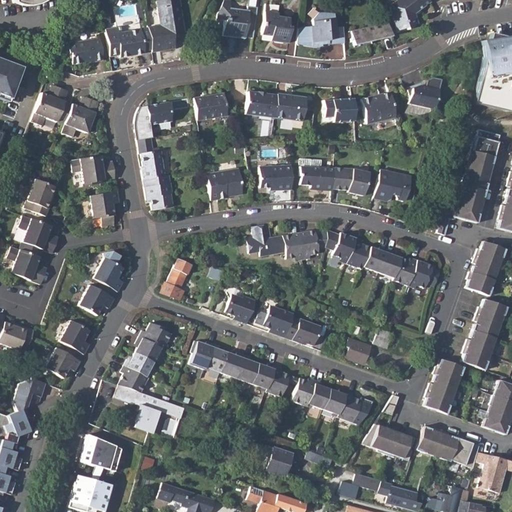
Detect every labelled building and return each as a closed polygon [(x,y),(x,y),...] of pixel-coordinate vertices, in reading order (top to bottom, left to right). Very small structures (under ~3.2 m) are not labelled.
[(146,27),(150,52),(172,48),(170,35),(182,33),(176,0),(160,0),(154,1),(158,26),(146,27)] [(396,0),(397,4),(388,6),(395,28),(403,25),(404,28),(415,25),(414,19),(412,13),(417,9),(428,1),(427,0),(396,0)] [(219,34),(242,37),(242,36),(250,37),(250,33),(255,6),(245,4),(244,9),(228,6),(228,3),(220,2),(215,12),(214,18),(221,19),(219,34)] [(250,33),(266,36),(270,36),(272,39),(272,41),(284,43),(286,28),(283,28),(285,19),(273,17),(275,5),(255,2),(255,6),(250,33)] [(318,43),(325,43),(325,46),(342,44),(340,30),(333,30),(332,16),(317,16),(310,21),(311,29),(295,30),(293,43),(300,43),(300,45),(316,48),(316,47),(319,47),(318,43)] [(352,43),(353,46),(389,35),(385,21),(349,32),(351,39),(349,39),(350,43),(352,43)] [(117,54),(118,57),(128,55),(142,52),(139,32),(120,35),(119,30),(104,32),(107,55),(117,54)] [(511,37),(500,40),(486,36),(484,42),(476,42),(480,61),(470,105),(506,113),(511,87),(511,80),(510,80),(511,74),(511,37)] [(100,60),(97,37),(94,38),(64,42),(65,52),(68,52),(69,62),(83,59),(83,62),(100,60)] [(31,54),(34,45),(28,43),(25,52),(31,54)] [(17,68),(0,61),(0,96),(6,99),(17,68)] [(438,77),(431,76),(418,80),(418,82),(406,87),(407,94),(406,101),(431,106),(438,77)] [(11,93),(21,96),(25,86),(15,82),(11,93)] [(43,119),(55,124),(62,103),(66,91),(53,87),(48,98),(45,97),(37,94),(27,122),(40,127),(43,119)] [(242,112),(270,116),(270,115),(273,94),(246,90),(242,112)] [(359,99),(364,123),(394,116),(388,92),(359,99)] [(192,97),(195,119),(225,115),(222,93),(192,97)] [(270,115),(299,119),(302,97),(292,95),(292,98),(285,97),(285,95),(273,94),(270,115)] [(96,103),(83,98),(79,109),(76,108),(68,105),(61,126),(58,134),(70,138),(73,130),(84,134),(89,123),(96,103)] [(329,121),(350,121),(351,121),(351,98),(321,98),(321,115),(329,114),(329,121)] [(170,122),(167,102),(142,104),(142,106),(139,107),(134,120),(133,125),(135,138),(147,136),(145,125),(170,122)] [(55,124),(61,126),(68,105),(62,103),(55,124)] [(469,152),(493,158),(494,159),(496,151),(494,150),(498,137),(476,131),(475,138),(473,138),(469,152)] [(139,168),(141,179),(164,175),(163,167),(160,149),(152,151),(150,136),(147,136),(135,138),(137,152),(139,152),(141,168),(139,168)] [(493,158),(469,152),(467,161),(468,163),(467,169),(490,175),(492,168),(486,166),(487,164),(491,165),(493,158)] [(78,173),(80,185),(92,183),(113,180),(111,167),(99,169),(99,165),(98,156),(67,161),(69,174),(78,173)] [(295,184),(307,185),(307,188),(312,188),(314,190),(328,191),(328,189),(330,169),(315,168),(316,161),(296,159),(294,177),(296,177),(295,184)] [(256,187),(272,187),(271,190),(288,190),(287,166),(256,166),(256,187)] [(349,169),(330,168),(330,169),(328,189),(341,190),(348,192),(348,194),(359,197),(365,173),(349,169)] [(460,185),(484,191),(486,184),(482,183),(483,180),(488,182),(490,175),(467,169),(465,175),(463,175),(460,185)] [(203,175),(207,201),(222,199),(222,197),(227,196),(227,197),(238,196),(235,171),(203,175)] [(393,175),(381,172),(379,178),(374,176),(369,199),(383,202),(386,200),(387,195),(391,195),(393,200),(401,202),(406,181),(392,178),(393,175)] [(148,202),(149,210),(170,207),(167,194),(169,194),(167,175),(164,175),(141,179),(145,203),(148,202)] [(44,217),(49,202),(46,201),(48,196),(52,187),(31,179),(21,208),(44,217)] [(484,191),(460,185),(458,195),(460,196),(458,202),(481,208),(483,201),(478,200),(478,197),(482,198),(484,191)] [(115,191),(87,196),(91,219),(98,218),(99,228),(111,226),(110,216),(112,215),(110,205),(117,203),(115,191)] [(499,213),(511,216),(511,198),(505,196),(503,203),(507,205),(507,207),(501,206),(499,213)] [(481,208),(458,202),(456,208),(455,208),(452,217),(476,223),(478,215),(480,215),(481,208)] [(497,229),(511,232),(511,216),(499,213),(497,220),(499,221),(497,229)] [(22,232),(19,243),(39,251),(49,254),(54,241),(44,237),(45,234),(48,227),(19,217),(15,229),(22,232)] [(443,237),(448,219),(438,217),(437,221),(435,230),(434,233),(443,237)] [(437,221),(427,218),(425,227),(435,230),(437,221)] [(294,256),(294,259),(300,258),(296,232),(269,237),(266,225),(250,227),(251,235),(244,237),(248,254),(258,252),(259,256),(283,251),(285,258),(294,256)] [(313,232),(312,229),(296,232),(300,258),(309,256),(309,253),(317,251),(317,248),(321,247),(329,249),(328,254),(335,257),(334,260),(357,268),(358,266),(390,278),(389,280),(412,288),(413,285),(422,288),(424,283),(432,287),(438,270),(431,267),(431,265),(408,257),(406,260),(389,254),(390,251),(375,245),(374,248),(357,242),(358,239),(336,231),(335,233),(323,229),(313,232)] [(504,250),(481,242),(478,251),(474,249),(472,256),(497,264),(500,258),(501,259),(504,250)] [(19,243),(16,251),(36,259),(39,251),(19,243)] [(11,262),(7,274),(19,278),(38,286),(43,272),(32,269),(34,265),(36,259),(16,251),(8,248),(3,259),(11,262)] [(497,264),(472,256),(469,263),(477,266),(476,268),(472,266),(469,272),(491,280),(493,281),(497,272),(495,271),(497,264)] [(120,268),(111,264),(100,259),(89,279),(100,284),(112,292),(115,293),(121,283),(114,279),(120,268)] [(158,294),(179,302),(183,292),(178,290),(189,266),(176,260),(165,285),(163,284),(158,294)] [(464,289),(487,297),(490,288),(489,287),(491,280),(469,272),(466,271),(464,279),(467,280),(464,289)] [(100,284),(96,291),(109,297),(112,292),(100,284)] [(112,299),(109,297),(96,291),(86,285),(75,306),(94,316),(99,305),(106,309),(112,299)] [(230,317),(233,317),(232,321),(246,325),(253,302),(242,298),(241,300),(230,296),(223,314),(230,317)] [(474,314),(498,323),(500,317),(502,318),(505,308),(482,300),(479,309),(477,308),(474,314)] [(267,333),(283,339),(289,319),(291,316),(271,308),(267,311),(260,308),(253,325),(269,330),(267,333)] [(471,331),(494,340),(497,330),(495,330),(498,323),(474,314),(472,322),(478,324),(477,326),(473,325),(471,331)] [(301,343),(305,345),(313,347),(319,328),(298,321),(298,323),(289,319),(283,339),(300,345),(301,343)] [(56,341),(66,347),(62,354),(75,361),(79,353),(81,355),(87,344),(81,341),(86,331),(67,321),(56,341)] [(9,326),(1,323),(0,325),(0,345),(23,354),(31,332),(16,326),(15,328),(9,326)] [(116,385),(139,393),(146,379),(144,377),(158,349),(161,351),(169,335),(158,331),(160,328),(148,323),(144,332),(139,331),(133,344),(137,346),(128,361),(125,359),(118,372),(122,374),(116,385)] [(463,347),(486,355),(489,349),(491,350),(494,340),(471,331),(468,338),(472,339),(471,342),(465,340),(463,347)] [(372,345),(385,350),(390,336),(377,332),(372,345)] [(344,348),(347,350),(354,352),(357,345),(347,341),(344,348)] [(278,398),(283,382),(286,375),(277,372),(278,369),(264,364),(263,368),(246,362),(247,358),(233,353),(232,357),(216,351),(217,347),(203,342),(201,346),(191,343),(187,355),(188,356),(185,365),(201,371),(201,368),(264,390),(263,392),(278,398)] [(369,349),(357,345),(354,352),(347,350),(344,359),(363,365),(369,349)] [(459,363),(483,371),(486,362),(484,362),(486,355),(463,347),(460,354),(462,354),(459,363)] [(41,369),(60,379),(65,370),(71,373),(77,362),(75,361),(62,354),(52,348),(41,369)] [(432,368),(460,375),(462,368),(438,360),(435,368),(433,367),(432,368)] [(433,375),(455,383),(457,377),(459,378),(460,375),(432,368),(430,374),(433,375)] [(283,382),(294,386),(297,379),(286,375),(283,382)] [(424,390),(449,399),(451,393),(453,394),(456,384),(455,383),(433,375),(430,382),(434,383),(433,385),(427,383),(424,390)] [(304,382),(297,379),(294,386),(289,401),(304,407),(305,404),(335,415),(335,417),(350,423),(353,413),(355,413),(359,401),(348,397),(349,394),(336,389),(335,393),(317,386),(319,383),(306,378),(304,382)] [(21,411),(34,407),(42,384),(28,380),(15,386),(9,405),(12,414),(21,411)] [(511,386),(496,381),(492,390),(494,391),(492,396),(511,404),(511,386)] [(139,393),(116,385),(111,397),(128,403),(128,402),(136,405),(135,411),(138,412),(132,427),(150,433),(157,411),(179,419),(183,408),(139,393)] [(422,406),(445,414),(448,406),(446,405),(449,399),(424,390),(422,397),(425,398),(422,406)] [(390,416),(397,398),(390,396),(380,412),(390,416)] [(486,412),(510,421),(511,415),(511,414),(506,412),(507,409),(511,411),(511,408),(511,404),(492,396),(490,396),(486,406),(488,407),(486,412)] [(12,414),(4,417),(6,424),(0,426),(2,434),(0,441),(11,444),(13,445),(15,438),(23,435),(26,436),(31,420),(23,418),(21,411),(12,414)] [(479,427),(502,435),(505,427),(507,428),(510,421),(486,412),(483,419),(481,418),(479,427)] [(384,429),(372,424),(360,445),(375,450),(375,452),(383,455),(393,429),(385,427),(384,429)] [(421,427),(413,450),(424,454),(425,452),(431,455),(439,431),(432,428),(431,432),(429,431),(429,429),(421,427)] [(239,434),(251,438),(252,433),(241,429),(239,434)] [(408,451),(413,439),(399,434),(399,432),(393,429),(383,455),(391,458),(392,456),(406,462),(410,451),(408,451)] [(447,462),(456,439),(448,436),(448,438),(445,437),(446,434),(439,431),(431,455),(438,457),(437,458),(447,462)] [(122,449),(86,436),(78,464),(117,474),(122,449)] [(456,439),(447,462),(461,467),(462,465),(471,468),(472,462),(473,458),(474,453),(476,446),(462,441),(463,440),(456,437),(456,439)] [(11,444),(0,441),(0,467),(5,468),(16,472),(19,460),(12,458),(13,453),(9,452),(11,444)] [(175,446),(192,451),(193,447),(177,442),(175,446)] [(253,455),(259,457),(268,460),(264,473),(281,479),(289,455),(270,449),(270,450),(256,446),(253,455)] [(477,482),(476,489),(495,494),(497,494),(502,471),(505,460),(474,453),(473,458),(472,462),(482,464),(477,482)] [(302,462),(326,470),(328,462),(305,454),(302,462)] [(264,474),(264,473),(268,460),(259,457),(254,471),(264,474)] [(511,462),(505,460),(502,471),(511,473),(511,462)] [(5,468),(0,467),(0,493),(1,493),(9,495),(12,484),(5,482),(6,477),(2,476),(5,468)] [(351,486),(374,492),(378,481),(374,480),(354,475),(351,486)] [(107,511),(115,486),(76,476),(67,510),(75,511),(107,511)] [(386,497),(384,504),(412,511),(415,511),(418,505),(413,503),(415,495),(388,487),(389,485),(378,481),(374,492),(373,494),(386,497)] [(494,499),(495,494),(476,489),(477,482),(474,481),(471,491),(474,492),(474,494),(494,499)] [(339,483),(336,495),(348,498),(351,486),(339,483)] [(439,485),(432,483),(431,486),(430,489),(438,491),(439,485)] [(208,511),(211,501),(159,485),(153,502),(165,506),(166,503),(176,507),(175,510),(182,511),(208,511)] [(423,509),(434,511),(454,511),(455,509),(456,501),(458,491),(447,487),(445,497),(437,495),(436,502),(425,499),(423,509)] [(254,511),(274,511),(276,509),(284,511),(299,511),(302,506),(248,488),(244,500),(257,504),(256,505),(254,511)] [(300,496),(315,501),(317,493),(303,488),(300,496)] [(457,511),(480,511),(481,507),(456,501),(455,509),(458,509),(457,511)]
